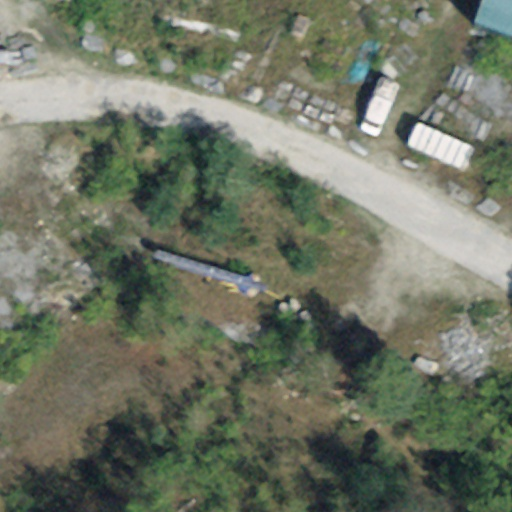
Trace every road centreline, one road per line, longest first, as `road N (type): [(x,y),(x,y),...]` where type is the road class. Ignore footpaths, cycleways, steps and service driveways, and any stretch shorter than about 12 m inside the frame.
road 1 (track): [(0,49),(104,68),(511,219)]
road 2 (track): [(0,500),(58,454),(146,403),(224,392),(312,413)]
road 3 (track): [(401,45),(376,152),(406,224),(395,311)]
